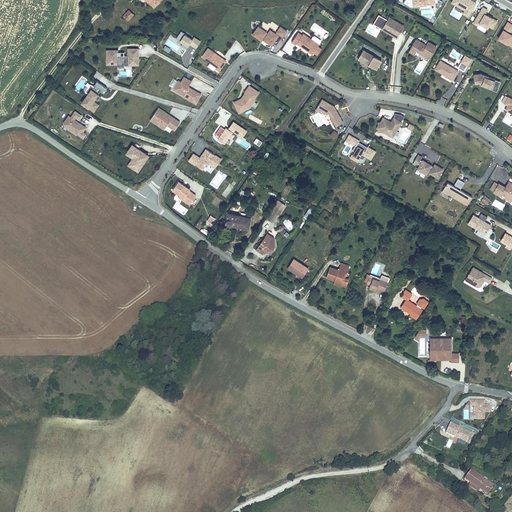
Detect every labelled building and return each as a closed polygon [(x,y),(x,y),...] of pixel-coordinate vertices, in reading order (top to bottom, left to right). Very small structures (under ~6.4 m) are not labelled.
[(420,9),(430,9),(436,7),(438,9),(443,2),(440,0),(404,0),(402,3),(410,8),(413,8),(413,7),(420,7),(420,9)] [(452,0),(450,3),(463,11),(461,14),(468,18),(476,3),(477,0),(452,0)] [(497,22),(484,14),(487,10),(482,7),(472,24),(477,26),(478,25),(487,30),(488,27),(493,30),(497,22)] [(130,8),(123,17),(127,20),(134,11),(130,8)] [(404,26),(390,18),(388,20),(379,15),(374,24),(383,30),(385,28),(389,30),(387,32),(393,36),(394,33),(398,36),(404,26)] [(496,40),(507,46),(507,45),(511,48),(511,35),(510,35),(511,31),(511,24),(507,22),(496,40)] [(277,45),(283,36),(287,31),(281,26),(276,32),(277,33),(271,29),(267,34),(268,32),(259,26),(253,34),(262,41),(264,37),(265,38),(264,39),(269,43),(270,43),(272,45),(274,43),(277,45)] [(182,31),(178,28),(173,36),(180,40),(178,43),(183,46),(187,41),(193,45),(198,39),(191,34),(190,37),(182,31)] [(317,42),(302,31),(301,33),(297,30),(290,40),(294,43),(295,41),(311,52),(312,50),(316,44),(317,42)] [(423,55),(430,60),(437,47),(428,42),(427,45),(417,39),(409,52),(414,55),(416,51),(416,50),(423,54),(423,55)] [(216,68),(223,58),(205,46),(199,54),(214,64),(213,65),(216,68)] [(118,50),(107,50),(107,64),(118,64),(118,67),(124,67),(124,64),(129,64),(129,58),(138,58),(138,48),(129,48),(129,52),(121,52),(121,55),(118,55),(118,50)] [(382,61),(363,50),(358,60),(362,62),(363,61),(369,65),(368,66),(369,66),(370,65),(372,67),(372,68),(376,70),(382,61)] [(472,59),(465,55),(461,62),(467,66),(468,66),(472,59)] [(459,71),(440,60),(434,70),(444,76),(453,81),(459,71)] [(467,66),(461,62),(458,68),(464,72),(467,66)] [(189,79),(178,73),(171,87),(181,92),(180,94),(193,101),(198,91),(186,84),(189,79)] [(497,88),(500,83),(492,80),(493,79),(480,74),(473,75),(475,83),(479,82),(483,82),(483,85),(491,88),(492,86),(497,88)] [(79,101),(91,109),(96,102),(90,99),(93,95),(95,97),(98,93),(95,92),(98,88),(101,91),(104,86),(94,79),(79,101)] [(491,88),(483,85),(483,82),(479,82),(480,85),(496,92),(497,88),(492,86),(491,88)] [(249,107),(255,98),(254,97),(258,91),(249,85),(245,91),(245,92),(241,98),(234,101),(239,112),(249,107)] [(344,123),(334,107),(322,100),(316,110),(322,114),(329,114),(336,127),(344,123)] [(164,122),(172,127),(177,120),(156,105),(150,113),(158,118),(155,123),(161,127),(164,122)] [(82,116),(75,111),(71,117),(68,115),(63,122),(64,127),(76,135),(77,134),(83,139),(87,134),(84,132),(87,127),(75,120),(77,118),(79,120),(82,116)] [(158,118),(150,113),(147,117),(155,123),(158,118)] [(402,122),(405,117),(401,115),(395,114),(394,117),(391,122),(383,117),(380,123),(378,122),(378,132),(384,132),(388,132),(394,136),(403,122),(402,122)] [(233,121),(229,128),(243,138),(248,131),(233,121)] [(482,129),(489,133),(493,125),(485,121),(482,129)] [(224,143),(232,132),(226,128),(225,129),(221,126),(216,134),(220,137),(218,139),(224,143)] [(369,147),(368,148),(359,142),(360,141),(353,136),(349,142),(355,146),(353,151),(355,152),(351,158),(358,162),(364,151),(365,152),(363,156),(371,160),(376,151),(369,147)] [(259,146),(262,142),(256,138),(253,142),(259,146)] [(238,145),(248,150),(251,144),(240,140),(238,145)] [(145,154),(129,143),(123,151),(130,156),(133,158),(128,164),(135,169),(145,154)] [(214,166),(220,158),(205,148),(200,154),(202,155),(200,158),(192,152),(187,159),(201,168),(204,163),(208,162),(214,166)] [(430,166),(430,165),(422,160),(421,161),(420,160),(422,157),(418,154),(412,164),(417,167),(415,169),(426,175),(427,173),(438,179),(443,170),(434,164),(432,166),(432,167),(430,166)] [(464,183),(458,179),(453,186),(460,190),(464,183)] [(190,205),(196,196),(189,191),(190,190),(179,182),(173,190),(180,195),(184,198),(183,200),(190,205)] [(511,201),(511,184),(508,182),(505,187),(498,183),(498,184),(494,182),(489,189),(493,192),(492,193),(510,203),(511,201)] [(453,186),(447,183),(442,192),(466,206),(472,197),(460,190),(453,186)] [(227,198),(234,187),(229,184),(222,195),(227,198)] [(490,199),(484,196),(481,195),(479,199),(481,200),(481,201),(486,205),(490,199)] [(309,219),(313,209),(308,207),(304,216),(309,219)] [(274,211),(268,219),(272,222),(278,213),(274,211)] [(249,231),(252,219),(228,213),(226,223),(226,225),(226,226),(227,227),(227,228),(228,228),(230,228),(231,228),(232,227),(233,227),(249,231)] [(472,215),(467,224),(485,235),(491,225),(484,222),(487,217),(481,214),(478,218),(472,215)] [(216,219),(211,215),(207,221),(212,225),(216,219)] [(511,246),(511,237),(505,233),(499,241),(506,245),(504,247),(509,250),(511,246)] [(276,247),(274,237),(265,239),(264,238),(256,249),(262,253),(264,251),(273,251),(276,247)] [(294,259),(288,268),(302,278),(309,269),(294,259)] [(341,286),(346,287),(349,279),(345,277),(346,274),(347,274),(350,265),(341,263),(339,270),(330,267),(326,279),(335,282),(341,284),(341,286)] [(492,277),(473,266),(465,279),(477,286),(480,285),(484,279),(489,282),(492,277)] [(369,275),(366,284),(369,286),(368,289),(375,292),(375,291),(383,294),(388,282),(380,279),(380,278),(369,275)] [(420,309),(421,308),(423,310),(428,302),(423,299),(419,300),(416,305),(416,306),(408,300),(412,294),(405,290),(400,297),(405,301),(400,308),(410,315),(409,316),(415,320),(422,310),(420,309)] [(426,336),(426,330),(417,330),(413,336),(417,339),(419,336),(426,336)] [(429,338),(429,361),(450,361),(451,361),(451,354),(451,338),(429,338)] [(459,363),(458,354),(451,354),(451,361),(450,361),(450,363),(459,363)] [(484,406),(484,401),(468,401),(468,408),(472,408),(472,415),(468,415),(468,421),(484,421),(484,414),(489,414),(489,406),(484,406)] [(466,443),(470,432),(450,423),(445,434),(466,443)] [(414,453),(419,456),(423,450),(418,447),(414,453)] [(493,486),(469,470),(463,479),(469,483),(483,492),(487,494),(493,486)] [(483,492),(469,483),(467,486),(481,495),(483,492)]
